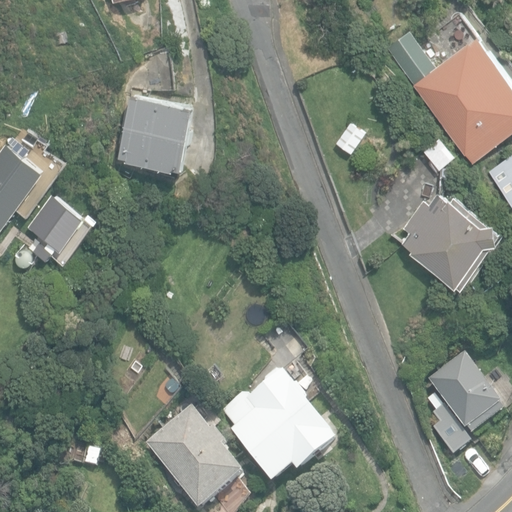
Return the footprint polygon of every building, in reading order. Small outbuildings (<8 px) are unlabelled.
[(416,85),(475,163),(511,136),(511,75),(491,47),(482,54),(473,42),(440,67),(413,31),(393,46),(420,82),(416,85)] [(132,161),(180,170),(181,166),(189,168),(200,108),(192,107),(193,104),(144,95),(143,98),(136,97),(134,110),(129,109),(122,143),(128,144),(126,156),(133,157),(132,161)] [(373,132),(353,119),(335,146),(355,159),(373,132)] [(427,150),(443,169),(459,155),(443,136),(427,150)] [(0,158),(0,222),(12,230),(59,169),(16,138),(0,158)] [(511,153),(491,169),(511,197),(511,153)] [(412,253),(460,287),(489,245),(503,243),(500,222),(494,224),(456,197),(454,200),(440,192),(431,204),(425,200),(405,227),(412,231),(404,243),(414,250),(412,253)] [(470,427),(475,434),(508,408),(504,402),(505,401),(468,352),(431,380),(469,428),(470,427)] [(234,428),(277,482),(298,465),(303,472),(344,439),(287,370),(254,396),(252,394),(242,403),(238,398),(223,410),(237,426),(234,428)] [(435,427),(456,454),(474,441),(446,404),(434,412),(442,422),(435,427)] [(149,443),(204,509),(250,472),(228,446),(232,443),(218,426),(214,428),(195,405),(149,443)] [(89,445),(86,464),(101,466),(104,447),(89,445)]
